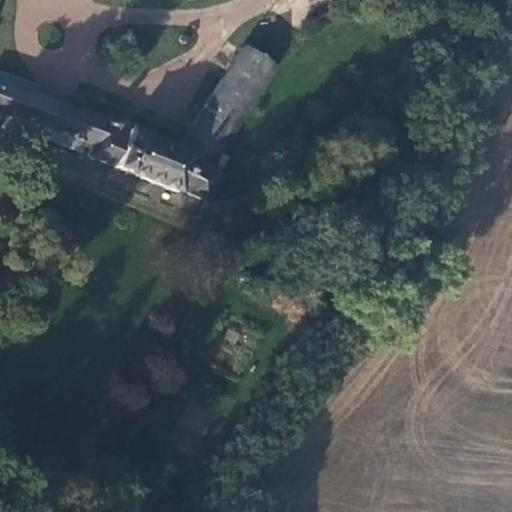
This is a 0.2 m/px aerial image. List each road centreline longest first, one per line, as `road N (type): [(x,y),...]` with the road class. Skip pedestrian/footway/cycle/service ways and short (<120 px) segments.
road 1 (unknown): [(45,27),(60,67),(128,93),(180,82),(202,60),(219,20)]
road 2 (unknown): [(35,0),(45,27),(72,18),(219,20)]
road 3 (track): [(510,0),(463,138)]
